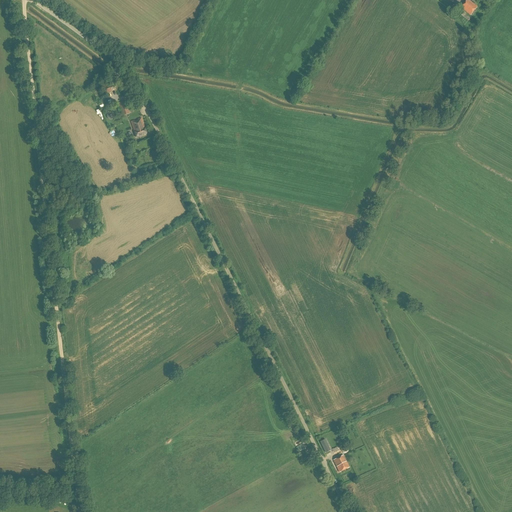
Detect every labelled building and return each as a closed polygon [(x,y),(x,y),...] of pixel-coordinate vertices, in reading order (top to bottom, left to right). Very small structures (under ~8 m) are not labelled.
[(471,15),(477,7),(468,0),(467,0),(461,8),(471,15)] [(468,21),(470,18),(463,13),(461,15),(468,21)] [(118,102),(122,101),(117,89),(110,92),(113,100),(117,98),(118,102)] [(121,113),(129,110),(126,100),(117,103),(121,113)] [(136,137),(147,134),(141,118),(131,122),(136,137)] [(342,452),(348,449),(343,438),(337,441),(342,452)] [(325,440),(320,442),(325,453),(330,451),(325,440)] [(298,452),(305,449),(303,444),(296,447),(298,452)] [(339,472),(349,468),(343,456),(333,460),(339,472)]
